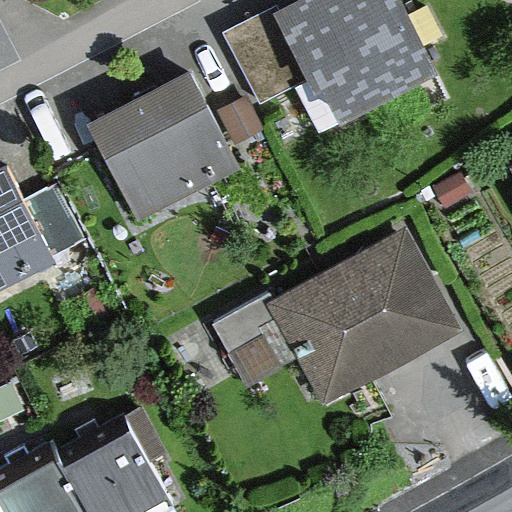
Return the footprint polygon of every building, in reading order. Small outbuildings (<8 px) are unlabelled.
[(404,0),(285,0),(270,7),(322,118),(435,64),(404,0)] [(190,67),(89,115),(138,217),(239,169),(190,67)] [(511,150),(503,155),(511,173),(511,150)] [(6,159),(0,161),(0,282),(55,255),(6,159)] [(407,220),(273,291),(327,393),(461,322),(407,220)] [(121,511),(165,489),(129,420),(63,455),(93,511),(121,511)] [(93,511),(63,455),(59,447),(0,477),(0,492),(10,511),(93,511)] [(0,511),(10,511),(0,492),(0,511)]
